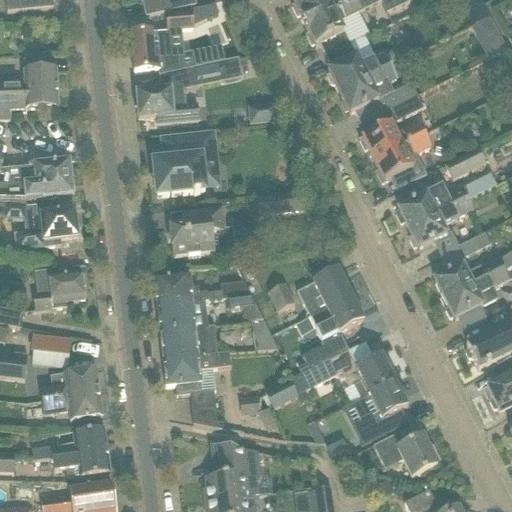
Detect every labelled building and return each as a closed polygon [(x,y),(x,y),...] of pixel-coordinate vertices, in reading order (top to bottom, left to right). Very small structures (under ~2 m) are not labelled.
[(5,0),(7,15),(53,10),(52,0),(5,0)] [(170,14),(167,0),(153,0),(141,3),(145,20),(170,14)] [(196,8),(193,0),(167,0),(170,14),(196,8)] [(294,8),(291,10),(297,20),(299,19),(304,28),(355,2),(354,0),(304,0),(298,4),(293,6),(294,8)] [(359,0),(355,2),(304,28),(308,37),(306,38),(311,49),(314,48),(315,50),(320,47),(327,60),(350,48),(365,41),(369,39),(358,16),(359,15),(361,14),(381,4),(387,16),(409,5),(407,0),(359,0)] [(150,36),(130,37),(134,76),(154,74),(158,74),(159,79),(167,77),(224,65),(221,51),(211,53),(180,59),(180,60),(179,60),(171,61),(169,34),(192,32),(191,16),(166,18),(168,34),(150,36)] [(329,78),(326,79),(330,88),(335,89),(338,96),(390,70),(386,62),(384,58),(376,62),(361,70),(350,48),(327,60),(333,71),(327,74),(329,78)] [(198,124),(197,108),(183,109),(182,93),(242,81),(238,62),(167,77),(169,94),(160,94),(156,95),(136,97),(139,123),(156,121),(156,128),(176,126),(198,124)] [(390,70),(338,96),(342,103),(340,107),(345,116),(347,114),(349,118),(354,116),(360,128),(378,119),(389,113),(389,115),(418,100),(410,86),(393,95),(388,86),(396,82),(395,80),(390,70)] [(56,74),(36,74),(23,75),(24,88),(0,88),(0,123),(10,124),(10,113),(25,112),(25,113),(37,113),(57,112),(56,74)] [(418,100),(389,115),(395,126),(424,112),(418,100)] [(274,109),(249,112),(250,127),(275,125),(274,109)] [(377,135),(359,144),(364,154),(367,153),(373,164),(424,137),(419,128),(417,125),(394,136),(390,128),(377,135)] [(424,137),(373,164),(378,175),(376,176),(381,187),(387,184),(399,178),(409,173),(415,185),(426,179),(415,158),(430,150),(424,137)] [(214,161),(212,138),(162,143),(165,165),(153,166),(157,200),(177,198),(193,196),(193,198),(200,198),(199,196),(204,195),(204,190),(209,190),(206,162),(214,161)] [(452,183),(485,167),(480,156),(447,172),(452,183)] [(0,208),(10,209),(8,189),(0,190),(0,175),(3,158),(0,157),(0,208)] [(72,199),(70,181),(72,180),(71,171),(69,171),(68,167),(27,171),(28,187),(24,188),(24,180),(10,181),(11,189),(8,189),(10,209),(26,210),(25,205),(52,202),(72,199)] [(399,215),(395,217),(400,227),(403,225),(407,233),(467,203),(462,191),(446,199),(442,191),(415,204),(398,213),(399,215)] [(305,215),(303,195),(255,201),(258,221),(305,215)] [(467,203),(407,233),(411,240),(408,242),(413,252),(416,251),(417,253),(430,246),(435,244),(447,238),(442,230),(473,214),(467,203)] [(0,208),(0,221),(3,222),(3,223),(23,224),(25,237),(14,238),(16,254),(44,251),(44,252),(61,250),(60,243),(70,242),(74,242),(76,242),(75,233),(73,215),(40,219),(40,220),(37,220),(36,209),(26,210),(10,209),(0,208)] [(222,211),(209,213),(182,216),(183,229),(169,231),(169,235),(167,235),(169,244),(170,244),(172,261),(188,259),(188,261),(199,259),(199,258),(214,256),(214,255),(234,252),(232,232),(224,233),(222,211)] [(479,239),(479,238),(458,250),(464,263),(496,246),(490,234),(479,239)] [(443,304),(502,272),(498,263),(467,278),(462,270),(433,284),(443,304)] [(492,293),(509,284),(502,272),(443,304),(447,312),(445,313),(449,322),(452,321),(453,324),(497,302),(492,293)] [(351,299),(338,274),(312,287),(313,287),(296,296),(309,321),(325,312),(351,299)] [(80,277),(60,280),(47,281),(49,298),(31,299),(34,316),(66,312),(65,306),(83,305),(80,277)] [(199,296),(199,291),(191,292),(189,279),(153,283),(156,307),(200,303),(200,305),(205,304),(228,301),(250,299),(245,287),(243,287),(243,286),(221,288),(221,294),(199,296)] [(283,288),(268,296),(278,316),(294,308),(283,288)] [(250,299),(228,301),(230,314),(244,312),(245,325),(251,324),(262,323),(250,299)] [(363,324),(358,313),(361,312),(354,299),(351,301),(351,299),(325,312),(332,325),(315,334),(321,345),(345,333),(363,324)] [(208,330),(205,304),(200,305),(200,303),(156,307),(159,336),(195,332),(195,331),(208,330)] [(24,315),(0,310),(0,328),(21,332),(24,315)] [(511,321),(511,322),(506,325),(506,326),(488,335),(489,337),(466,349),(467,352),(465,356),(468,362),(473,363),(478,374),(485,370),(486,372),(490,370),(489,368),(495,366),(497,369),(511,360),(511,359),(511,321)] [(278,354),(262,323),(251,324),(255,355),(278,354)] [(214,330),(208,331),(208,330),(195,331),(195,332),(159,336),(162,366),(206,361),(206,358),(217,357),(214,330)] [(31,338),(31,368),(69,369),(70,339),(31,338)] [(291,382),(329,363),(321,350),(300,361),(298,356),(283,365),(291,382)] [(381,360),(367,367),(365,363),(354,368),(348,355),(329,364),(329,363),(291,382),(293,385),(299,397),(341,375),(343,379),(342,379),(348,391),(362,384),(369,398),(394,385),(381,360)] [(0,381),(24,384),(26,365),(27,358),(15,356),(14,364),(0,362),(0,381)] [(222,357),(217,357),(206,358),(206,361),(162,366),(165,391),(175,390),(176,400),(190,398),(193,428),(217,433),(213,396),(215,396),(214,372),(231,371),(229,356),(222,357)] [(511,372),(511,373),(498,380),(500,384),(486,391),(492,402),(489,405),(493,414),(497,413),(499,416),(511,409),(511,408),(511,372)] [(98,397),(95,373),(75,376),(63,378),(51,380),(52,390),(39,392),(41,405),(98,397)] [(295,399),(299,397),(293,385),(265,399),(273,412),(296,400),(295,399)] [(407,410),(394,385),(369,398),(375,410),(361,417),(368,430),(407,410)] [(101,421),(98,397),(41,405),(43,418),(68,415),(69,425),(82,423),(101,421)] [(240,403),(241,419),(260,417),(258,401),(240,403)] [(106,456),(103,434),(83,436),(72,438),(74,449),(50,452),(51,463),(106,456)] [(393,439),(373,449),(385,473),(402,464),(411,482),(436,469),(422,440),(400,452),(393,439)] [(342,443),(326,451),(330,460),(347,452),(342,443)] [(260,481),(260,477),(258,457),(215,449),(219,480),(204,482),(206,493),(202,493),(204,506),(244,501),(258,499),(256,486),(260,481)] [(109,478),(106,456),(51,463),(53,475),(64,473),(66,482),(79,482),(109,478)] [(0,457),(0,476),(13,477),(14,458),(0,457)] [(394,496),(388,483),(371,492),(377,504),(394,496)] [(114,511),(111,486),(91,488),(68,492),(70,502),(41,506),(41,511),(114,511)] [(333,511),(330,492),(309,495),(311,511),(333,511)] [(437,511),(428,495),(411,504),(404,507),(406,511),(458,511),(458,510),(454,511),(437,511)] [(245,511),(244,501),(204,506),(204,511),(245,511)]
